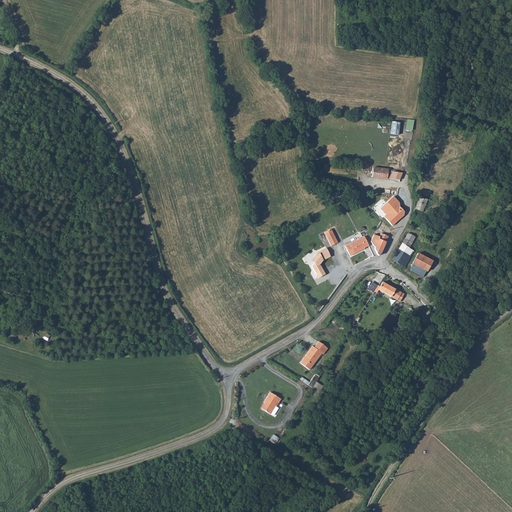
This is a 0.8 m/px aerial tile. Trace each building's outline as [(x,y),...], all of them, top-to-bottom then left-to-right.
[(413,131),(414,120),(406,119),(405,130),(413,131)] [(401,123),(392,121),(390,134),(399,136),(401,123)] [(371,178),(386,179),(387,169),(372,167),(371,178)] [(401,180),(404,173),(389,171),(388,178),(401,180)] [(428,202),(429,199),(417,195),(415,199),(418,201),(416,208),(424,210),(426,201),(428,202)] [(395,226),(404,216),(406,210),(400,206),(392,215),(390,213),(386,218),(395,226)] [(332,230),(325,233),(332,246),(338,243),(332,230)] [(381,255),(383,252),(389,236),(382,233),(379,239),(372,236),(369,243),(377,251),(377,253),(381,255)] [(363,235),(346,246),(349,254),(351,256),(363,248),(363,247),(368,244),(363,235)] [(411,271),(427,280),(437,263),(421,255),(420,256),(415,253),(416,252),(410,249),(417,239),(411,235),(409,238),(405,237),(404,241),(406,242),(392,263),(395,265),(396,263),(401,266),(403,261),(413,266),(411,271)] [(331,257),(327,249),(319,253),(312,262),(315,264),(313,267),(318,276),(319,278),(320,279),(326,275),(321,265),(324,261),(331,257)] [(380,288),(379,287),(375,292),(378,293),(380,290),(402,301),(405,294),(383,283),(380,288)] [(322,354),(313,348),(300,364),(309,371),(322,354)] [(265,404),(267,405),(263,410),(271,416),(272,415),(276,408),(278,409),(282,401),(271,394),(265,404)] [(276,444),(279,438),(273,435),(270,440),(276,444)]
